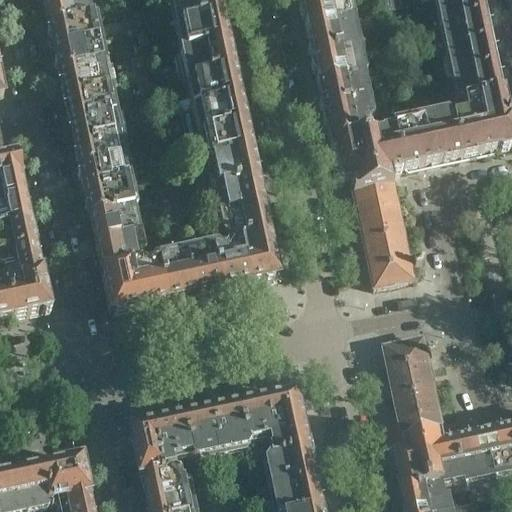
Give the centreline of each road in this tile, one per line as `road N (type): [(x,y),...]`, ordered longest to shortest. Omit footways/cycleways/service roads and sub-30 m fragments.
road 1 (residential): [(329,334),(256,0)]
road 2 (residential): [(93,389),(329,334)]
road 3 (residential): [(83,342),(39,125)]
road 4 (residential): [(511,179),(450,193),(440,203),(457,306)]
road 5 (residential): [(366,511),(329,334)]
road 6 (residential): [(457,306),(478,397),(498,412),(511,410)]
road 7 (residential): [(329,334),(457,306)]
road 8 (residential): [(39,125),(12,0)]
